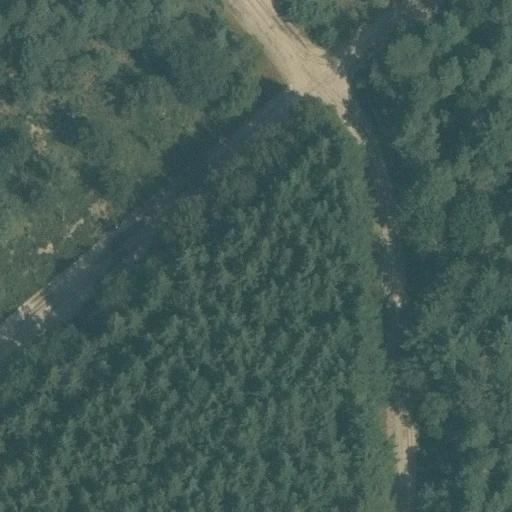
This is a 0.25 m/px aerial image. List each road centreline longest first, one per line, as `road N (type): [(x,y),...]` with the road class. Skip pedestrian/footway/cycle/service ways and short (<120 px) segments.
road 1 (track): [(247,0),(353,121),(376,190),(397,511)]
road 2 (track): [(0,352),(426,0)]
